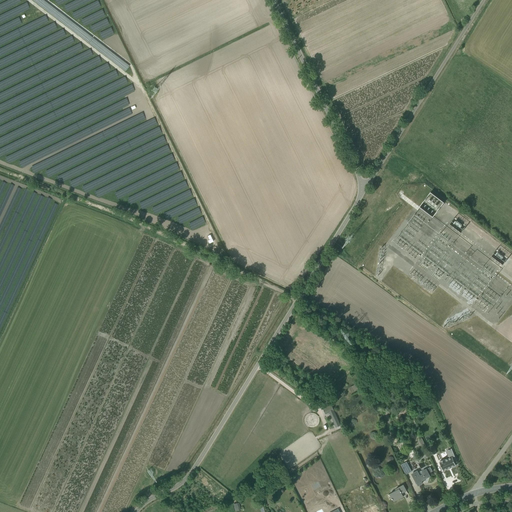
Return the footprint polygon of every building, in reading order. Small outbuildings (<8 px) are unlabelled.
[(421,207),(436,217),(446,201),(432,191),(421,207)] [(467,227),(454,217),(450,223),(464,232),(467,227)] [(505,265),(509,259),(495,250),(492,256),(505,265)] [(331,405),(323,409),(325,414),(330,412),(335,423),(334,424),(336,427),(340,425),(331,405)] [(432,444),(428,446),(432,455),(436,453),(432,444)] [(457,462),(454,456),(445,460),(445,459),(439,461),(440,462),(439,462),(443,471),(446,470),(456,465),(455,463),(457,462)] [(406,475),(412,471),(406,462),(401,465),(406,475)] [(417,472),(412,474),(415,479),(414,479),(416,483),(417,483),(418,485),(422,483),(421,480),(430,476),(428,474),(433,471),(430,467),(422,471),(423,474),(419,477),(417,472)] [(368,478),(364,479),(370,491),(373,489),(368,478)] [(406,491),(404,486),(403,485),(395,489),(395,491),(390,494),(391,497),(394,501),(403,496),(401,493),(406,491)] [(363,509),(356,511),(377,511),(376,510),(374,505),(372,501),(366,505),(366,506),(362,508),(363,509)]
